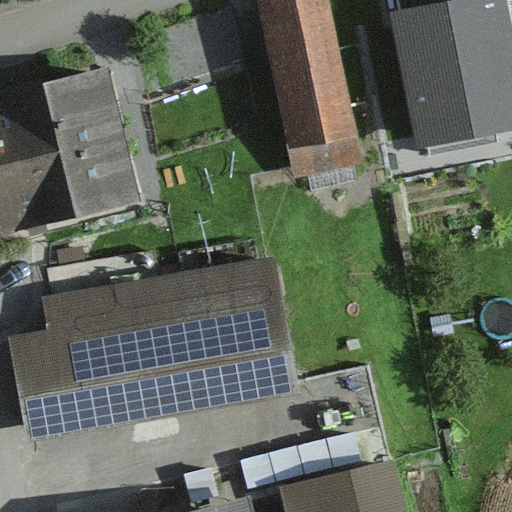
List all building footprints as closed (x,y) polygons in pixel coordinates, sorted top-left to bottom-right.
[(363,170),(327,0),(278,0),(261,4),(299,183),(363,170)] [(497,6),(496,0),(397,0),(402,24),(392,26),(418,157),(511,138),(511,34),(511,27),(506,4),(497,6)] [(0,248),(142,215),(124,136),(109,72),(0,97),(0,248)] [(22,432),(292,385),(269,252),(43,292),(48,318),(3,326),(22,432)] [(333,467),(283,480),(291,511),(408,511),(371,367),(311,383),(333,467)] [(249,511),(243,488),(149,511),(249,511)]
